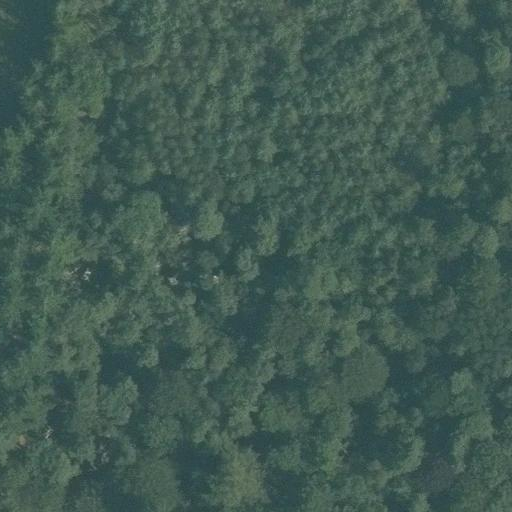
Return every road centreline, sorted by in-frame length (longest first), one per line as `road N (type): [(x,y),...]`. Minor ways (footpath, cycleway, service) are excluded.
road 1 (track): [(159,511),(206,217),(267,0)]
road 2 (track): [(511,355),(475,339),(408,290),(246,215),(206,217)]
